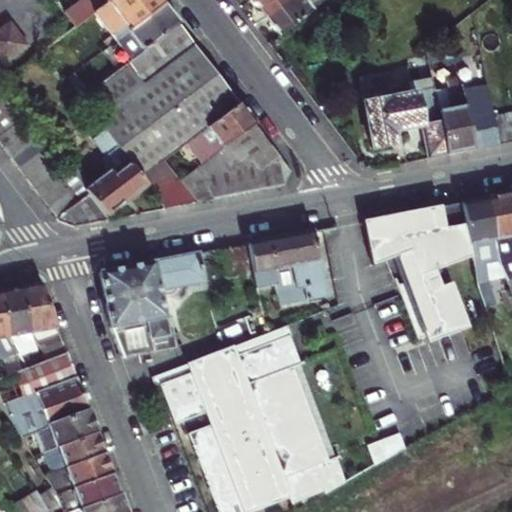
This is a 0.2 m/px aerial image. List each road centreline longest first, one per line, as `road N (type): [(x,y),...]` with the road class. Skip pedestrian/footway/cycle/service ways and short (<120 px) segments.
road 1 (tertiary): [(333,197),(50,251)]
road 2 (unknown): [(333,197),(384,381),(411,389),(470,366)]
road 3 (residential): [(50,251),(153,511)]
road 4 (residential): [(200,0),(316,153),(333,197)]
road 5 (tertiary): [(511,163),(333,197)]
